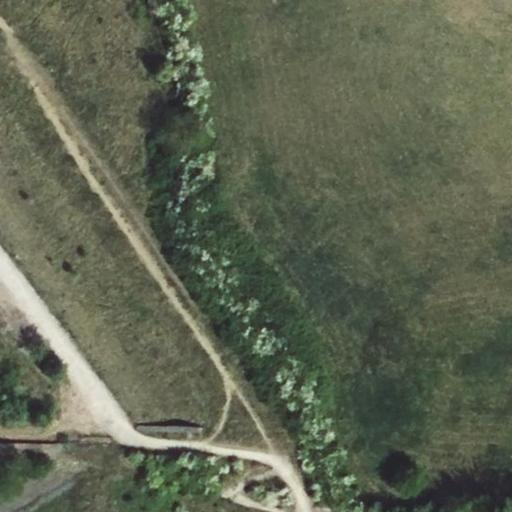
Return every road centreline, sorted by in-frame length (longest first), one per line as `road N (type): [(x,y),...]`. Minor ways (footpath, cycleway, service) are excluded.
road 1 (track): [(272,511),(228,490),(286,469),(251,365),(43,66),(0,35)]
road 2 (track): [(283,461),(129,439),(0,265)]
